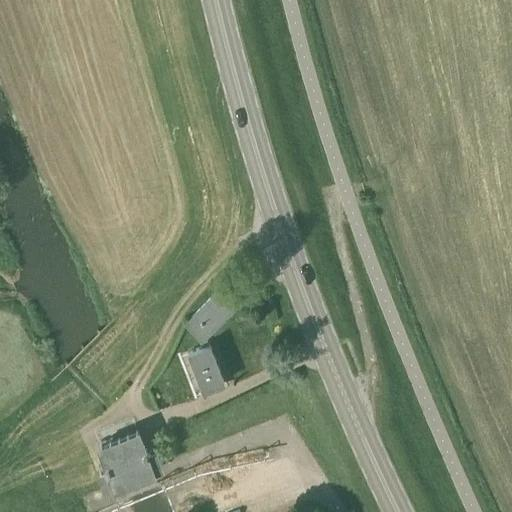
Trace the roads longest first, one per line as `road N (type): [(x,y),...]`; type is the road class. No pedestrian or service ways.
road 1 (primary): [(397,511),(276,221),(215,0)]
road 2 (track): [(127,412),(188,300),(276,221)]
